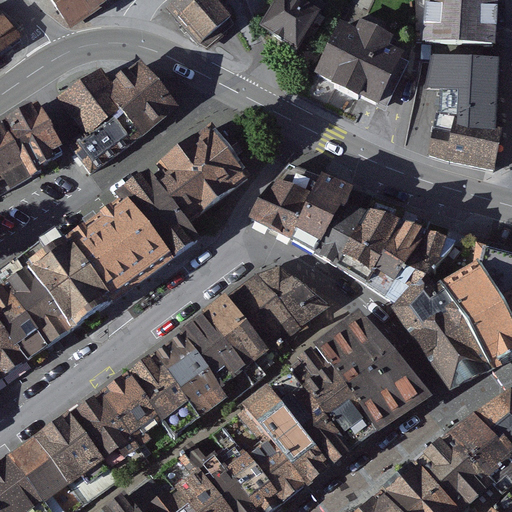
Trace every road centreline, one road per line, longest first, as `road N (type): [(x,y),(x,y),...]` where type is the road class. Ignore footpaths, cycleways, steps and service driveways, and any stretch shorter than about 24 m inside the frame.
road 1 (residential): [(246,248),(0,434)]
road 2 (residential): [(226,90),(0,256)]
road 3 (residential): [(446,413),(359,309),(246,248)]
road 4 (tertiary): [(511,207),(409,176),(302,129)]
road 5 (residential): [(446,413),(326,511)]
road 6 (residential): [(302,129),(235,225),(246,248)]
